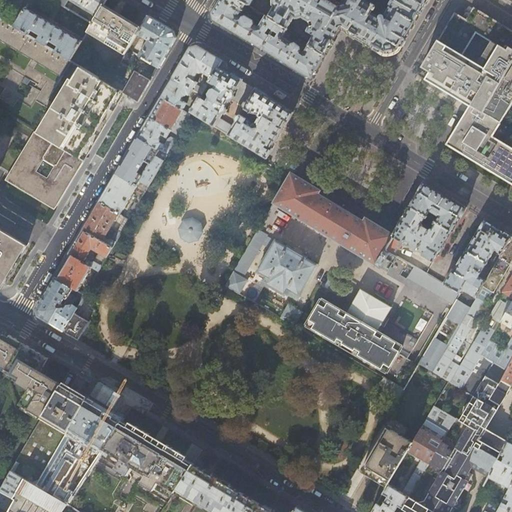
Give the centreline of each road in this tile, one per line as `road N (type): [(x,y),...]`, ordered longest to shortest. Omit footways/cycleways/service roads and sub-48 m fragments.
road 1 (residential): [(335,511),(10,316)]
road 2 (residential): [(191,25),(10,316)]
road 3 (residential): [(367,133),(444,0)]
road 4 (tertiary): [(367,133),(480,201)]
road 5 (tertiary): [(297,92),(191,25)]
